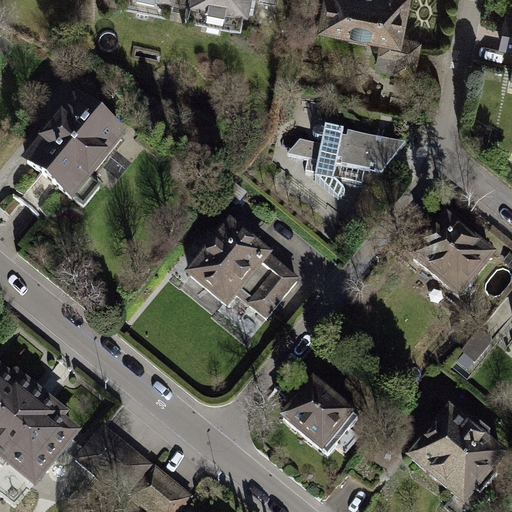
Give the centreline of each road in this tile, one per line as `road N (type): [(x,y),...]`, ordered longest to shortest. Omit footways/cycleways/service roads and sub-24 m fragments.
road 1 (residential): [(439,157),(212,447)]
road 2 (residential): [(0,269),(212,447)]
road 3 (residential): [(470,0),(439,157)]
